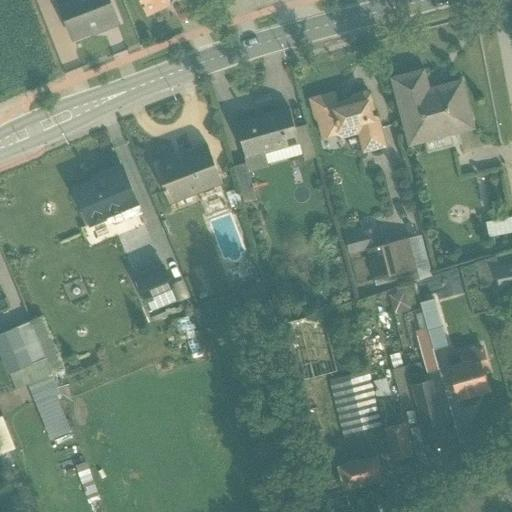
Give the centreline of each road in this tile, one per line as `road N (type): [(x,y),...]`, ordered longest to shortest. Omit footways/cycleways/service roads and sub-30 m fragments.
road 1 (secondary): [(146,80),(415,0)]
road 2 (secondary): [(0,151),(146,80)]
road 3 (secondary): [(146,80),(0,134)]
road 4 (residential): [(511,425),(394,511)]
